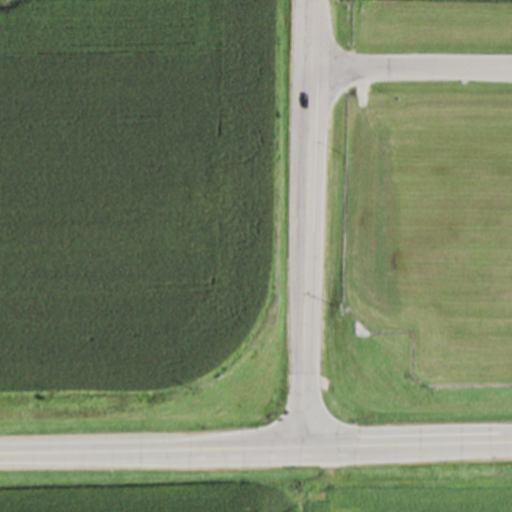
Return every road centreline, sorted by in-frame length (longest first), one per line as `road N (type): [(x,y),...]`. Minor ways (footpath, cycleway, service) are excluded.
road 1 (primary): [(0,456),(511,446)]
road 2 (tertiary): [(300,450),(306,0)]
